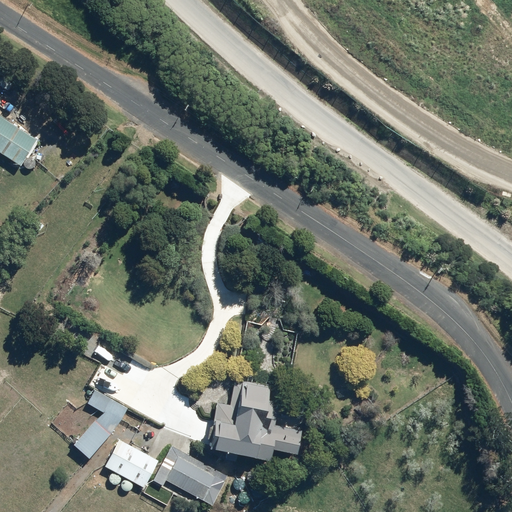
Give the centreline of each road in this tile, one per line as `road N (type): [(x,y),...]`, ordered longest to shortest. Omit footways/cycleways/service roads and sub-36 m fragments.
road 1 (unclassified): [(237,170),(434,303),(477,346),(511,405)]
road 2 (residential): [(237,170),(214,231),(211,270),(222,308),(211,342),(168,377),(163,391),(182,424),(176,434)]
road 3 (unclassified): [(0,16),(237,170)]
